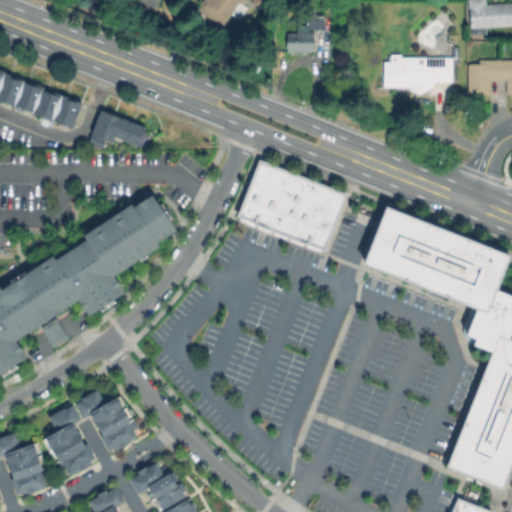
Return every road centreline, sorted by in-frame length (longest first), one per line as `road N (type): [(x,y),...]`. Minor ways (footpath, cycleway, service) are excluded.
road 1 (residential): [(246,128),(198,234),(151,296),(84,359),(0,405)]
road 2 (residential): [(273,511),(176,426),(105,343)]
road 3 (secondary): [(184,90),(0,16)]
road 4 (secondary): [(328,146),(315,127),(213,87),(184,90)]
road 5 (secondary): [(184,90),(204,111),(303,151),(328,146)]
road 6 (secondary): [(467,202),(328,146)]
